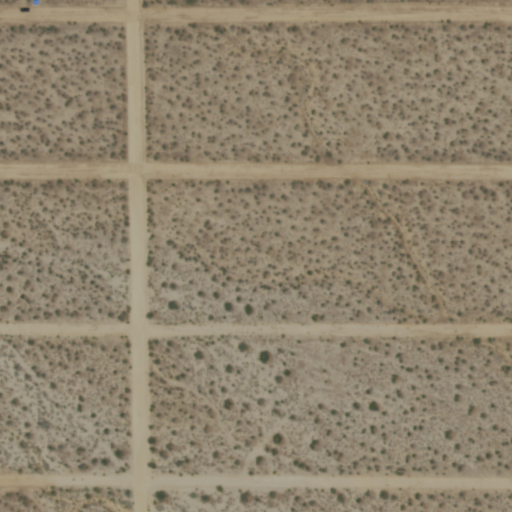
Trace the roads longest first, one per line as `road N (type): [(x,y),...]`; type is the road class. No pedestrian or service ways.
road 1 (track): [(133,0),(140,511)]
road 2 (track): [(511,484),(0,481)]
road 3 (track): [(0,332),(511,331)]
road 4 (track): [(0,16),(511,15)]
road 5 (track): [(511,171),(0,171)]
